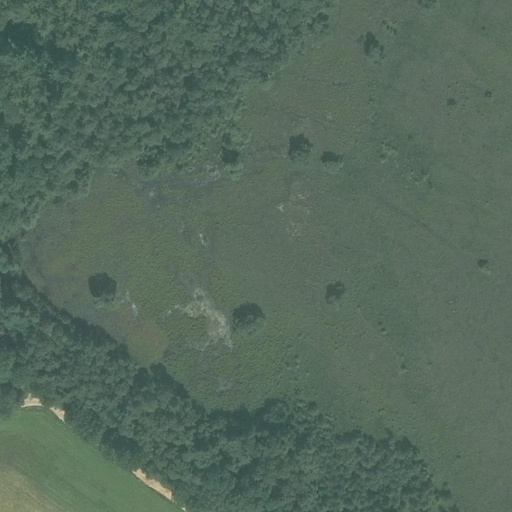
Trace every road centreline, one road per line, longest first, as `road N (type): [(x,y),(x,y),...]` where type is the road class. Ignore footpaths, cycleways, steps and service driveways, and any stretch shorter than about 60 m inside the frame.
road 1 (track): [(0,217),(125,0)]
road 2 (track): [(48,404),(197,511)]
